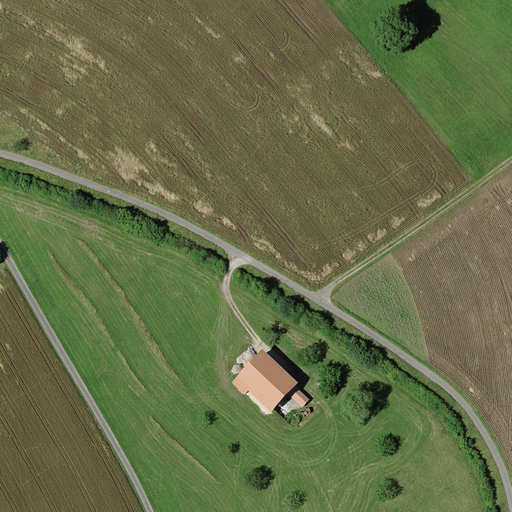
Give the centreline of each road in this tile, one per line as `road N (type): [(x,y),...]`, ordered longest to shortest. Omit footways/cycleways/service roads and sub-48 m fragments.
road 1 (track): [(511,497),(484,431),(434,374),(322,299),(176,220),(0,153)]
road 2 (track): [(0,241),(151,511)]
road 3 (track): [(511,166),(322,299)]
